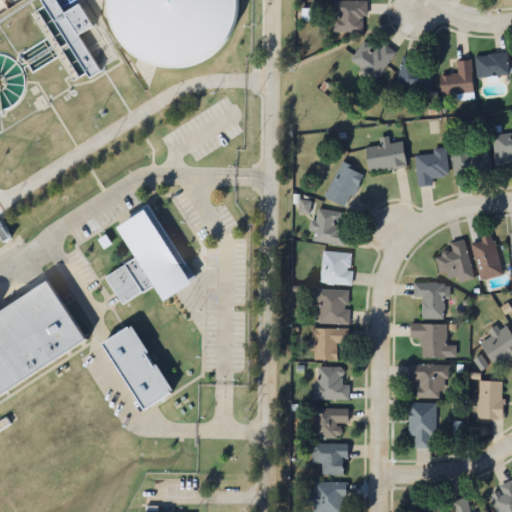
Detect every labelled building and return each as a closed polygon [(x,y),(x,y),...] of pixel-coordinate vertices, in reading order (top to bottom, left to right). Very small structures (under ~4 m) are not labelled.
[(79,35),(91,28),(79,4),(63,13),(55,0),(41,0),(84,81),(99,73),(79,35)] [(245,0),(240,19),(228,38),(210,51),(195,56),(173,57),(151,50),(134,37),(122,18),(117,0),(245,0)] [(334,33),(366,33),(366,2),(334,2),(334,33)] [(377,80),(395,54),(368,35),(350,62),(377,80)] [(507,53),(475,57),(477,79),(510,75),(507,53)] [(430,94),(434,74),(417,71),(420,60),(403,56),(397,88),(430,94)] [(441,76),(442,95),(472,94),(472,61),(458,62),(458,76),(441,76)] [(511,164),(511,134),(493,135),(495,165),(511,164)] [(406,168),(403,143),(385,145),(385,146),(365,148),(368,172),(406,168)] [(453,175),(490,173),(489,146),(452,148),(453,175)] [(447,149),(433,150),(433,155),(415,156),(416,188),(432,187),(431,178),(448,177),(447,149)] [(324,198),(347,209),(364,174),(342,163),(324,198)] [(126,216),(144,246),(108,268),(126,296),(158,275),(169,293),(197,275),(151,201),(126,216)] [(342,213),(316,209),(312,241),(346,246),(348,229),(340,229),(342,213)] [(0,246),(10,240),(0,224),(0,246)] [(470,243),(481,280),(503,274),(492,237),(470,243)] [(474,279),(465,240),(450,243),(453,252),(435,256),(440,276),(453,273),(456,283),(474,279)] [(353,253),(322,252),(322,284),(352,285),(353,253)] [(0,304),(0,386),(92,328),(54,270),(0,304)] [(422,299),(422,319),(444,319),(444,299),(450,299),(450,284),(414,284),(414,299),(422,299)] [(349,325),(349,290),(319,290),(319,324),(349,325)] [(108,335),(150,398),(179,379),(137,316),(108,335)] [(455,359),(455,347),(445,347),(446,325),(410,324),(410,339),(421,339),(421,358),(455,359)] [(511,334),(507,324),(489,333),(492,338),(480,344),(493,368),(511,359),(511,361),(511,334)] [(348,329),(312,330),(313,361),(337,361),(337,345),(349,344),(348,329)] [(418,399),(440,399),(440,391),(447,391),(447,366),(409,365),(409,380),(418,380),(418,399)] [(349,401),(349,385),(342,385),(342,368),(316,368),(316,401),(349,401)] [(503,383),(478,383),(478,421),(503,421),(503,383)] [(408,437),(415,437),(415,449),(434,449),(434,404),(408,404),(408,437)] [(343,425),(348,425),(348,409),(314,409),(314,439),(343,439),(343,425)] [(313,465),(322,465),(322,477),(343,477),(343,460),(347,460),(347,445),(312,445),(313,465)] [(501,493),(492,496),(497,511),(511,511),(511,482),(498,487),(501,493)] [(312,511),(344,511),(345,484),(314,484),(314,493),(304,493),(304,508),(313,508),(312,511)] [(471,511),(469,498),(451,502),(453,511),(471,511)]
